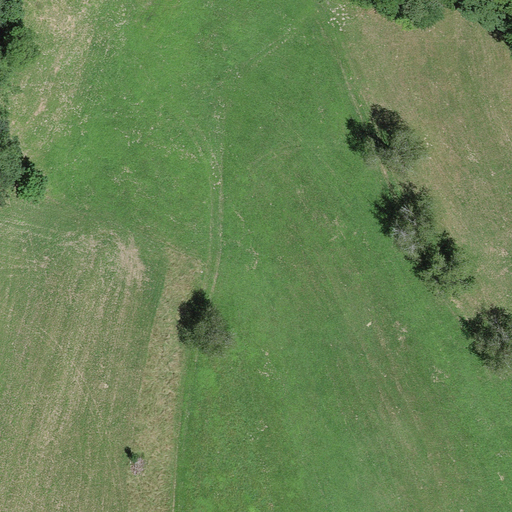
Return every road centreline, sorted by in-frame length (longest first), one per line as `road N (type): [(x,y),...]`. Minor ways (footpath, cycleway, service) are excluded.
road 1 (track): [(177,0),(146,22),(130,55),(141,90),(206,136),(219,177),(215,255),(185,382),(175,511)]
road 2 (track): [(511,381),(401,215),(372,124),(333,50),(284,0)]
